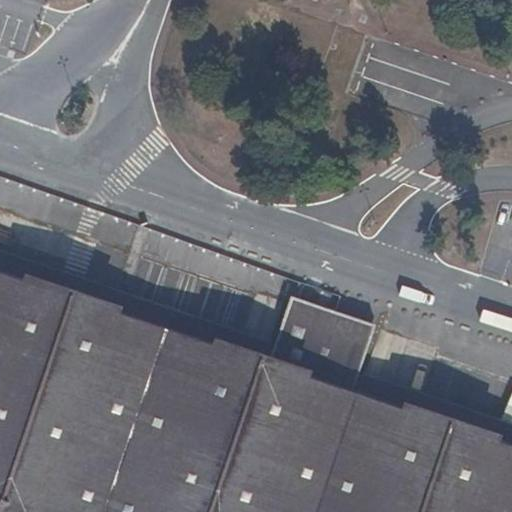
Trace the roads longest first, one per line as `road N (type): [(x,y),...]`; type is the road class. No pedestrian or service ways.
road 1 (unclassified): [(152,195),(511,317)]
road 2 (unclassified): [(3,144),(152,195)]
road 3 (unclassified): [(152,195),(136,165),(118,85),(102,74)]
road 4 (unclassified): [(102,74),(72,72),(39,85),(3,144)]
